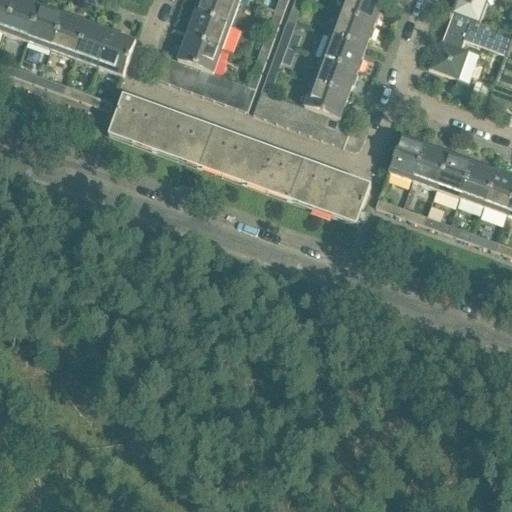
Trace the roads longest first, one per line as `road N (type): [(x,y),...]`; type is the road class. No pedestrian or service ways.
road 1 (residential): [(0,153),(511,339)]
road 2 (residential): [(396,102),(372,169),(134,82),(163,0)]
road 3 (residential): [(511,143),(396,102)]
